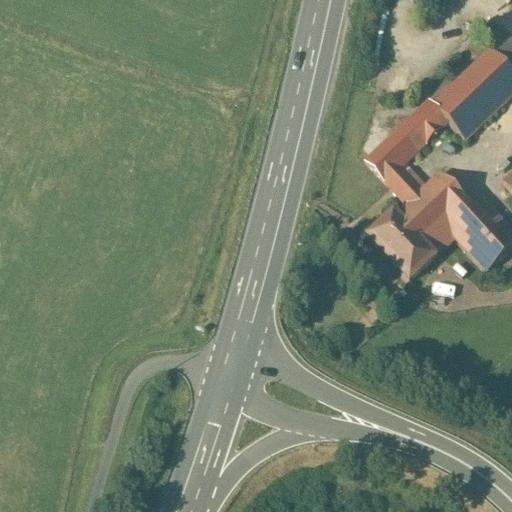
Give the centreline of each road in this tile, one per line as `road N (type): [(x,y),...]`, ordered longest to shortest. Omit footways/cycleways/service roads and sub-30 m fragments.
road 1 (secondary): [(320,0),(230,377)]
road 2 (trunk): [(511,504),(451,457),(345,419)]
road 3 (secondary): [(198,491),(277,440),(345,419)]
road 4 (trunk): [(345,419),(230,377)]
